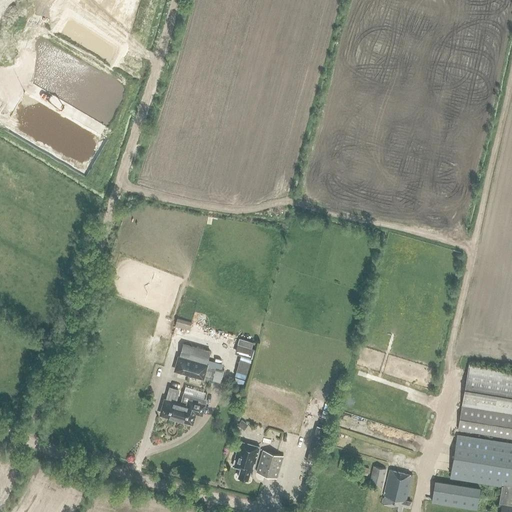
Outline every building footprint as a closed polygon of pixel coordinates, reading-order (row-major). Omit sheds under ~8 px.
[(192,322),(177,318),(175,326),(189,331),(192,322)] [(178,356),(174,371),(204,380),(208,366),(209,364),(207,364),(210,351),(183,343),(179,356),(178,356)] [(458,430),(511,438),(511,371),(469,364),(458,430)] [(164,402),(160,416),(169,418),(169,419),(175,421),(180,403),(176,402),(180,390),(170,387),(169,390),(166,399),(164,400),(164,402)] [(180,403),(175,421),(181,423),(181,422),(190,424),(193,413),(202,416),(207,400),(192,396),(193,391),(185,388),(181,403),(180,403)] [(368,402),(368,390),(348,389),(348,400),(368,402)] [(315,435),(324,438),(326,428),(317,426),(315,435)] [(499,505),(501,506),(500,511),(511,511),(511,445),(456,436),(450,477),(502,486),(499,505)] [(238,478),(249,481),(252,472),(253,472),(260,447),(240,441),(233,467),(241,469),(238,478)] [(263,450),(256,472),(277,478),(284,456),(263,450)] [(368,468),(357,466),(356,473),(367,476),(368,468)] [(373,466),(369,483),(382,486),(386,469),(373,466)] [(406,500),(412,474),(392,470),(389,470),(384,495),(382,503),(393,506),(393,509),(402,511),(403,506),(410,507),(411,501),(406,500)] [(480,488),(435,481),(431,502),(477,509),(480,488)]
